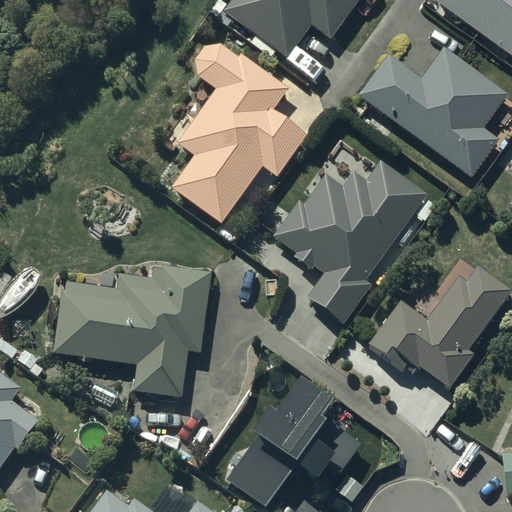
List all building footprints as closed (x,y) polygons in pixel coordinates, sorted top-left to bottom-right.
[(237,0),(223,20),(286,65),(309,32),(329,46),(362,0),(237,0)] [(511,0),(439,0),(433,9),(511,65),(511,0)] [(219,53),(203,56),(193,68),(196,85),(214,98),(176,152),(193,164),(169,196),(219,231),(260,175),(275,185),(305,144),(270,119),(286,97),(240,64),(238,66),(219,53)] [(388,62),(357,104),(470,186),(498,147),(482,136),(507,102),(443,56),(421,86),(388,62)] [(323,282),(306,307),(342,331),(369,292),(365,289),(424,202),(379,171),(367,189),(353,180),(342,195),(324,183),(304,212),(298,208),(273,246),(295,261),(292,266),(310,278),(313,275),(323,282)] [(426,329),(400,311),(368,354),(402,379),(407,373),(415,378),(417,375),(446,397),(472,362),(467,358),(510,299),(477,275),(466,291),(458,285),(426,329)] [(62,298),(54,363),(137,373),(133,399),(183,405),(189,359),(199,360),(209,281),(163,276),(163,278),(154,277),(153,288),(119,283),(118,298),(69,292),(68,299),(62,298)] [(0,476),(14,457),(17,459),(39,429),(14,410),(23,398),(0,381),(0,476)] [(238,471),(225,489),(256,511),(268,511),(284,491),(305,508),(320,487),(349,509),(362,492),(343,478),(361,454),(341,439),(352,424),(303,388),(276,425),(270,421),(243,459),(237,454),(229,465),(238,471)] [(511,460),(502,461),(505,502),(511,501),(511,460)] [(98,511),(198,511),(196,510),(194,511),(140,511),(134,508),(131,511),(125,511),(108,499),(98,511)]
